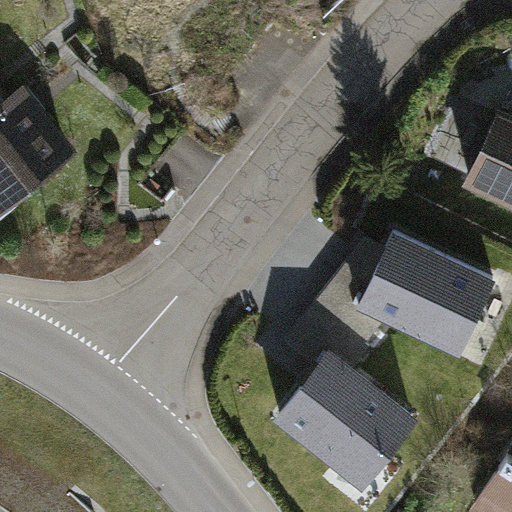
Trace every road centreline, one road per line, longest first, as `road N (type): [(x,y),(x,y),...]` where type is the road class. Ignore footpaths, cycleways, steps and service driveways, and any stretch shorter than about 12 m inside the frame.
road 1 (residential): [(432,0),(103,397)]
road 2 (tertiary): [(103,397),(196,473),(222,511)]
road 3 (tertiary): [(0,332),(103,397)]
